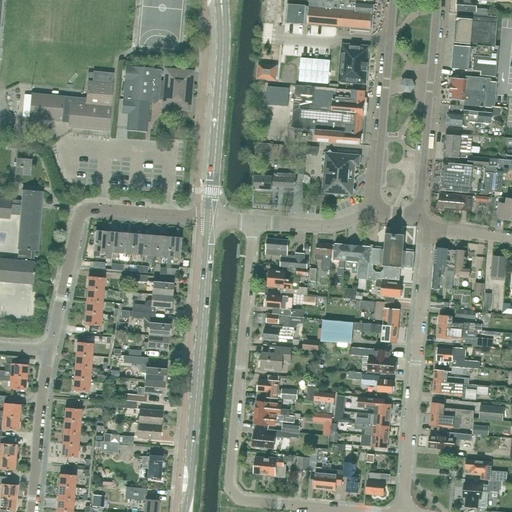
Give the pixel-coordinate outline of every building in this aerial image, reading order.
[(284,18),(285,0),(269,0),(268,18),(284,18)] [(286,21),(286,24),(287,24),(287,23),(303,25),(304,25),(304,23),(308,24),(336,26),(337,26),(349,27),(350,27),(352,28),(370,29),(371,20),(373,3),(371,3),(371,0),(333,0),(334,2),(312,0),(310,0),(310,6),(306,5),(288,4),(287,10),(287,20),(286,21)] [(457,0),(457,10),(474,12),(473,15),(488,16),(488,10),(476,9),(477,1),(479,1),(495,2),(495,0),(457,0)] [(456,20),(452,69),(473,70),(473,67),(481,68),(481,71),(480,76),(496,77),(499,46),(496,46),(498,17),(488,16),(473,15),(473,18),(457,16),(456,20)] [(369,46),(348,44),(342,44),(339,82),(366,84),(369,46)] [(328,84),(330,61),(301,58),(299,81),(328,84)] [(275,80),(276,67),(259,66),(258,78),(275,80)] [(130,100),(148,102),(152,102),(154,104),(158,100),(159,100),(160,81),(161,70),(126,67),(125,81),(132,81),(130,100)] [(165,81),(160,81),(159,100),(163,100),(163,103),(161,105),(165,109),(167,107),(167,108),(184,109),(185,109),(186,111),(191,107),(189,106),(192,72),(166,70),(165,81)] [(108,131),(114,73),(93,71),(92,82),(88,81),(86,99),(72,98),(31,94),(29,119),(61,122),(61,120),(69,121),(68,127),(108,131)] [(451,86),(451,89),(479,91),(486,92),(496,93),(497,83),(491,82),(491,79),(480,78),(466,76),(466,79),(452,78),(451,86)] [(412,80),(407,80),(405,80),(402,83),(401,85),(404,91),(411,92),(415,86),(412,80)] [(364,92),(296,85),(292,128),(316,130),(363,134),(365,117),(363,115),(364,104),(366,103),(366,98),(363,98),(364,92)] [(450,92),(449,100),(465,101),(465,100),(469,100),(468,106),(485,107),(485,108),(493,109),(493,107),(495,108),(495,107),(496,93),(486,92),(479,91),(451,89),(451,92),(450,92)] [(286,106),(287,94),(269,93),(268,105),(286,106)] [(148,102),(130,100),(123,99),(122,113),(129,113),(127,129),(146,131),(147,122),(150,122),(150,115),(147,115),(148,102)] [(448,114),(447,124),(449,126),(462,127),(467,127),(468,124),(470,124),(470,123),(491,124),(492,117),(495,117),(497,117),(499,116),(500,113),(501,111),(501,108),(495,108),(493,107),(493,109),(485,108),(485,107),(468,106),(464,105),(464,106),(450,105),(450,113),(448,114)] [(363,134),(316,130),(315,141),(344,144),(362,145),(363,134)] [(446,135),(445,146),(468,148),(469,135),(461,134),(461,136),(446,135)] [(468,148),(445,146),(444,157),(469,159),(468,165),(483,166),(511,168),(511,160),(472,157),(473,153),(471,153),(473,135),(469,135),(468,148)] [(18,141),(10,140),(10,149),(17,149),(18,141)] [(319,148),(314,147),(306,146),(306,154),(318,155),(319,148)] [(349,155),(328,153),(326,153),(322,193),(352,195),(355,165),(357,165),(358,164),(359,159),(358,158),(356,158),(356,157),(356,156),(349,155)] [(26,160),(26,158),(22,157),(21,160),(16,159),(15,175),(29,176),(30,161),(26,160)] [(303,175),(304,172),(304,163),(297,163),(296,175),(303,175)] [(483,166),(468,165),(443,163),(443,164),(444,164),(445,174),(443,175),(442,175),(442,177),(493,182),(493,179),(482,178),(483,166)] [(502,193),(504,172),(497,172),(495,192),(502,193)] [(295,188),(296,175),(277,174),(277,175),(272,175),(271,177),(255,176),(254,189),(272,190),(272,187),(295,188)] [(493,182),(442,177),(442,178),(445,179),(441,189),(441,190),(480,194),(487,195),(492,191),(493,182)] [(41,193),(24,191),(23,191),(22,202),(11,201),(11,200),(0,199),(0,218),(9,219),(10,215),(20,216),(18,250),(19,250),(17,262),(0,260),(0,281),(32,284),(34,263),(32,263),(34,251),(37,251),(41,193)] [(471,211),(472,197),(440,194),(439,205),(445,205),(445,209),(455,210),(455,209),(471,211)] [(511,199),(507,199),(506,205),(499,204),(497,218),(511,221),(511,212),(511,199)] [(106,253),(107,232),(95,231),(93,251),(106,253)] [(118,254),(120,233),(107,232),(106,253),(105,257),(110,258),(111,253),(118,254)] [(373,249),(372,249),(369,281),(377,281),(399,283),(401,268),(402,269),(402,268),(402,267),(413,268),(415,252),(404,251),(403,251),(403,243),(404,244),(405,243),(403,242),(404,235),(405,234),(403,235),(399,234),(399,233),(398,233),(398,234),(393,234),(393,233),(392,232),(392,234),(387,233),(386,232),(385,233),(386,234),(385,241),(384,241),(384,242),(385,242),(385,249),(384,249),(383,249),(373,248),(373,249)] [(130,254),(132,234),(120,233),(118,254),(130,254)] [(142,255),(144,235),(132,234),(130,254),(142,255)] [(155,256),(157,236),(144,235),(142,255),(155,256)] [(167,257),(168,237),(157,236),(155,256),(167,257)] [(179,258),(181,238),(168,237),(167,257),(179,258)] [(287,256),(288,241),(267,239),(266,255),(282,256),(282,258),(281,258),(281,266),(307,268),(307,260),(304,260),(304,254),(296,253),(296,257),(287,256)] [(331,255),(332,245),(317,244),(316,253),(317,253),(316,259),(322,260),(321,270),(329,270),(331,255)] [(344,276),(346,245),(335,244),(334,260),(339,261),(339,268),(338,267),(337,275),(344,276)] [(357,274),(360,246),(348,245),(346,269),(351,269),(351,274),(357,274)] [(370,247),(360,246),(357,274),(357,280),(369,281),(372,249),(370,249),(370,247)] [(449,250),(435,248),(432,289),(440,290),(442,266),(448,266),(447,270),(453,271),(454,271),(455,250),(449,250)] [(469,278),(470,267),(465,267),(467,251),(456,250),(455,250),(454,271),(453,276),(456,277),(469,278)] [(505,278),(506,258),(493,257),(491,276),(505,278)] [(285,278),(285,271),(270,270),(268,287),(282,288),(281,293),(306,295),(307,288),(298,288),(298,282),(299,282),(299,280),(285,278)] [(452,290),(453,276),(453,272),(454,271),(453,271),(447,270),(445,289),(452,290)] [(147,283),(147,282),(147,276),(130,275),(130,280),(134,280),(134,282),(147,283)] [(103,291),(105,278),(88,277),(87,290),(103,291)] [(399,283),(377,281),(376,287),(382,288),(381,296),(401,297),(401,295),(402,295),(403,290),(402,290),(402,283),(399,283)] [(172,296),(173,284),(153,282),(152,294),(172,296)] [(482,296),(483,284),(475,283),(475,295),(482,296)] [(343,299),(355,300),(356,289),(344,288),(343,299)] [(102,303),(103,291),(87,290),(86,302),(102,303)] [(171,309),(172,296),(152,294),(151,301),(148,301),(145,304),(145,307),(133,305),(132,312),(150,314),(151,307),(171,309)] [(288,302),(288,297),(267,295),(266,307),(285,309),(286,302),(288,302)] [(315,306),(316,298),(304,296),(303,304),(315,306)] [(374,311),(375,302),(361,301),(360,309),(374,311)] [(101,315),(102,303),(86,302),(85,313),(101,315)] [(398,327),(400,310),(384,309),(383,325),(398,327)] [(154,314),(150,314),(132,312),(131,319),(143,320),(143,323),(145,323),(145,327),(149,328),(148,336),(168,337),(170,325),(153,323),(154,314)] [(101,327),(101,315),(85,313),(84,325),(101,327)] [(289,327),(290,316),(267,314),(267,316),(266,315),(265,321),(266,321),(266,323),(282,324),(283,322),(285,322),(284,326),(289,327)] [(452,322),(452,317),(439,316),(438,327),(477,330),(482,331),(483,324),(452,322)] [(398,327),(383,325),(323,320),(321,340),(351,343),(353,330),(371,332),(371,331),(382,332),(381,342),(397,343),(398,327)] [(293,330),(294,328),(273,326),(272,328),(264,328),(264,334),(263,334),(262,337),(263,338),(263,340),(292,343),(293,336),(294,336),(295,331),(293,330)] [(476,338),(477,330),(438,327),(437,338),(450,340),(451,337),(470,338),(469,346),(492,348),(493,340),(476,338)] [(167,350),(168,337),(148,336),(147,343),(143,343),(143,348),(167,350)] [(318,351),(318,350),(319,342),(304,341),(303,350),(318,351)] [(92,357),(93,344),(77,343),(76,355),(92,357)] [(290,361),(291,350),(275,348),(275,354),(262,353),(260,370),(281,372),(282,360),(290,361)] [(396,370),(397,363),(395,363),(395,359),(389,358),(390,351),(352,348),(352,356),(369,358),(368,372),(394,374),(394,370),(396,370)] [(465,358),(466,349),(453,348),(453,350),(438,348),(437,350),(436,351),(436,353),(437,355),(437,361),(452,362),(453,359),(457,360),(458,357),(465,358)] [(140,358),(141,351),(121,350),(121,356),(140,358)] [(91,368),(92,357),(76,355),(75,367),(91,368)] [(17,364),(18,357),(6,356),(4,371),(0,370),(0,375),(26,378),(27,365),(17,364)] [(146,358),(140,358),(121,356),(120,363),(137,364),(137,366),(137,368),(138,369),(140,372),(141,373),(143,374),(145,374),(144,380),(165,382),(166,369),(145,368),(146,358)] [(90,377),(91,368),(75,367),(73,379),(90,381),(93,381),(94,377),(90,377)] [(469,375),(470,368),(452,367),(451,374),(469,375)] [(447,377),(448,371),(435,370),(434,382),(469,385),(469,379),(447,377)] [(25,390),(26,378),(0,375),(0,380),(10,381),(9,389),(25,390)] [(279,381),(280,376),(274,376),(269,375),(268,380),(258,379),(257,391),(266,392),(265,398),(278,399),(281,399),(282,390),(279,390),(279,381)] [(89,393),(90,381),(73,379),(72,391),(89,393)] [(392,393),(393,381),(368,379),(368,381),(366,381),(366,385),(377,386),(377,392),(392,393)] [(164,394),(165,382),(144,380),(144,388),(137,387),(137,395),(125,394),(124,401),(136,402),(146,403),(147,393),(164,394)] [(469,385),(434,382),(433,386),(432,386),(431,391),(433,392),(432,393),(446,394),(446,392),(463,393),(462,399),(476,400),(477,394),(489,395),(489,386),(469,385)] [(297,400),(298,390),(282,389),(282,390),(281,399),(297,400)] [(315,391),(314,401),(334,403),(335,393),(315,391)] [(348,401),(358,401),(358,392),(348,392),(348,401)] [(335,410),(344,411),(345,397),(336,396),(335,410)] [(380,404),(380,399),(359,397),(358,407),(375,408),(374,414),(390,416),(391,405),(380,404)] [(281,409),(282,401),(266,399),(266,402),(256,401),(255,413),(289,416),(290,410),(281,409)] [(106,400),(106,407),(121,408),(121,401),(106,400)] [(136,402),(124,401),(121,401),(121,408),(136,409),(136,402)] [(445,404),(444,404),(432,403),(431,414),(449,416),(454,417),(462,417),(473,418),(474,411),(444,409),(445,404)] [(0,415),(19,418),(20,405),(4,404),(3,412),(0,411),(0,415)] [(503,421),(504,408),(480,405),(479,419),(503,421)] [(80,422),(81,409),(65,408),(64,420),(80,422)] [(161,425),(162,411),(139,409),(138,423),(161,425)] [(343,422),(344,411),(335,410),(334,422),(334,421),(341,422),(342,422),(343,422)] [(295,417),(289,416),(255,413),(254,424),(275,426),(276,424),(280,424),(280,421),(294,423),(295,417)] [(333,415),(322,414),(321,424),(332,425),(333,415)] [(390,416),(374,414),(371,414),(371,420),(356,418),(356,423),(389,427),(390,416)] [(449,416),(431,414),(429,426),(459,429),(460,422),(460,417),(454,417),(449,416)] [(0,415),(0,420),(2,421),(1,429),(18,430),(19,418),(0,415)] [(79,434),(80,422),(64,420),(63,432),(79,434)] [(160,439),(161,425),(138,423),(137,438),(160,439)] [(389,431),(389,427),(356,423),(355,429),(368,431),(367,436),(372,436),(388,437),(388,435),(389,435),(390,432),(389,431)] [(299,433),(300,426),(282,424),(282,431),(281,432),(299,433)] [(299,433),(281,432),(275,431),(268,430),(267,434),(254,433),(254,435),(253,436),(252,439),(253,440),(253,447),(261,447),(261,450),(267,450),(267,448),(273,449),(274,449),(275,437),(299,439),(299,433)] [(78,445),(79,434),(63,432),(62,444),(78,445)] [(472,441),(473,435),(456,433),(455,438),(430,436),(429,442),(428,442),(428,445),(429,446),(429,448),(455,450),(456,440),(472,441)] [(119,443),(134,444),(135,437),(119,436),(119,435),(104,434),(103,442),(119,443)] [(367,436),(366,436),(361,435),(361,445),(371,447),(387,448),(388,437),(372,436),(367,436)] [(7,437),(1,436),(0,436),(0,456),(15,457),(16,445),(7,444),(7,437)] [(119,443),(103,442),(102,441),(101,442),(101,447),(101,451),(118,453),(119,443)] [(77,458),(78,445),(62,444),(61,456),(77,458)] [(283,466),(284,455),(277,454),(276,459),(269,458),(269,459),(255,458),(254,473),(256,473),(255,479),(262,480),(263,474),(275,475),(274,476),(284,477),(285,466),(283,466)] [(159,463),(160,456),(149,455),(149,457),(142,457),(142,468),(141,469),(140,470),(139,474),(140,476),(141,477),(142,477),(160,479),(161,463),(159,463)] [(0,468),(14,470),(15,457),(0,456),(0,468)] [(309,470),(310,458),(298,457),(297,469),(309,470)] [(330,470),(331,460),(328,459),(327,463),(325,490),(336,491),(336,486),(341,486),(343,471),(330,470)] [(490,471),(491,463),(466,460),(466,462),(465,462),(465,466),(466,467),(466,469),(470,469),(470,474),(480,475),(480,480),(489,481),(500,482),(500,481),(507,482),(507,473),(490,471)] [(325,490),(327,463),(323,463),(323,469),(321,469),(320,473),(315,473),(314,489),(325,490)] [(354,474),(355,464),(344,463),(343,473),(349,474),(349,477),(347,477),(346,492),(358,493),(360,478),(355,478),(355,475),(354,474)] [(381,482),(381,474),(370,473),(369,481),(368,481),(367,494),(383,495),(384,482),(381,482)] [(75,475),(74,475),(59,474),(58,486),(74,488),(75,475)] [(2,477),(0,476),(0,496),(16,498),(17,486),(1,484),(2,477)] [(499,493),(500,482),(489,481),(489,486),(482,485),(464,483),(464,489),(463,491),(462,494),(463,496),(463,497),(466,497),(465,506),(477,507),(478,508),(478,507),(486,508),(487,501),(487,495),(492,495),(492,492),(499,493)] [(73,500),(74,488),(58,486),(57,498),(73,500)] [(146,495),(146,489),(122,486),(122,493),(146,495)] [(93,495),(92,507),(102,507),(103,496),(93,495)] [(156,496),(146,495),(143,511),(157,511),(158,501),(156,500),(156,496)] [(15,511),(16,498),(0,496),(0,511),(7,511),(7,510),(15,511)] [(72,511),(73,500),(57,498),(56,510),(72,511)]
